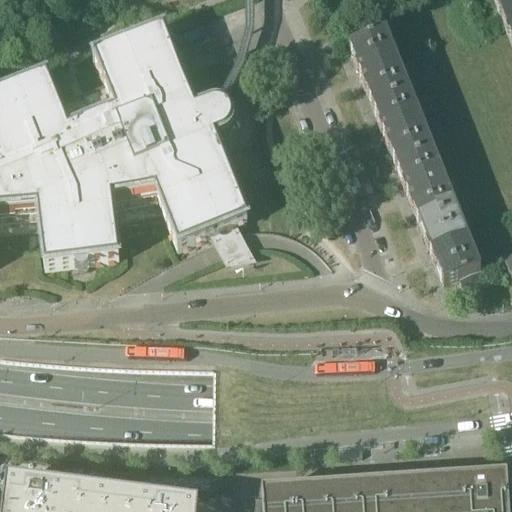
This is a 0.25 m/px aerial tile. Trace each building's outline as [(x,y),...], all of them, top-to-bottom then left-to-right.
[(511,0),(491,0),(511,50),(511,0)] [(409,97),(395,61),(383,31),(361,39),(364,46),(349,52),(372,112),(409,97)] [(247,228),(211,147),(221,143),(222,144),(223,144),(225,143),(227,141),(229,139),(230,138),(231,137),(232,135),(232,134),(233,132),(233,131),(233,129),(233,128),(233,126),(233,124),(232,121),(231,120),(231,119),(230,117),(229,116),(226,114),(224,113),(222,112),(220,111),(217,111),(213,111),(211,111),(211,113),(195,119),(178,76),(163,39),(94,66),(105,95),(82,104),(58,114),(46,85),(0,103),(0,239),(40,236),(45,275),(119,266),(114,227),(163,219),(178,256),(247,228)] [(433,156),(409,97),(372,112),(396,171),(433,156)] [(457,216),(433,156),(396,171),(420,231),(457,216)] [(483,282),(470,250),(457,216),(420,231),(443,291),(459,284),(462,291),(483,282)] [(511,257),(502,261),(505,268),(501,269),(502,273),(503,274),(507,273),(511,285),(511,257)] [(508,511),(507,485),(462,488),(445,489),(443,489),(424,491),(423,491),(404,492),(403,492),(384,493),(382,493),(354,495),(352,495),(324,497),(323,497),(294,499),(292,499),(275,501),(262,502),(245,501),(244,511),(508,511)] [(182,511),(7,491),(4,511),(182,511)]
